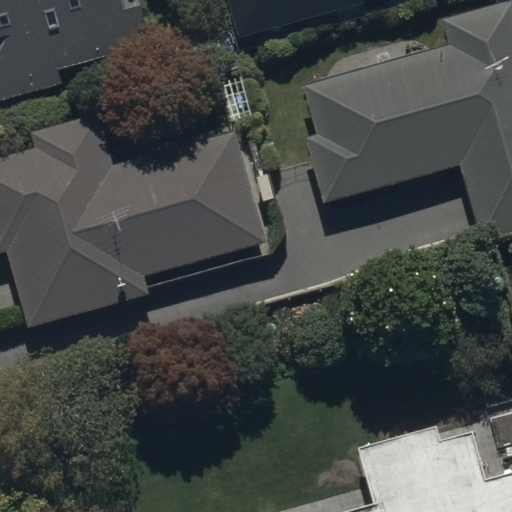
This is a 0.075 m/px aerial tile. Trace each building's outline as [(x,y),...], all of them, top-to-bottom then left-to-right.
[(0,0),(0,111),(66,94),(61,76),(156,51),(142,0),(0,0)] [(361,0),(225,0),(238,44),(365,10),(361,0)] [(511,240),(511,8),(446,27),(453,50),(306,92),(321,141),(309,144),(327,210),(463,171),(485,248),(511,240)] [(269,252),(239,140),(115,173),(101,123),(36,140),(40,157),(0,167),(0,263),(11,260),(30,334),(155,301),(150,284),(269,252)] [(511,511),(511,480),(489,487),(476,438),(445,446),(441,431),(360,454),(376,511),(370,511),(511,511)]
